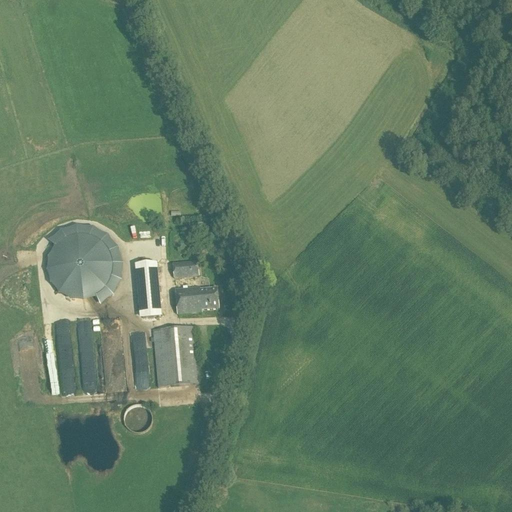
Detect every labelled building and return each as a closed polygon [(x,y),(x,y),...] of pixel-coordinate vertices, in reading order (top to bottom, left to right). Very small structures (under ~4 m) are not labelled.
[(136,241),(141,250),(148,246),(143,238),(136,241)] [(129,252),(127,240),(116,242),(118,254),(129,252)] [(198,263),(173,265),(174,280),(199,278),(198,263)] [(200,291),(200,288),(175,290),(178,316),(202,314),(202,312),(219,310),(217,289),(200,291)] [(142,312),(143,319),(159,318),(158,310),(142,312)] [(158,389),(200,385),(195,327),(153,331),(158,389)] [(151,427),(151,422),(151,420),(150,417),(149,415),(147,413),(145,411),(143,410),(141,410),(138,409),(134,410),(131,412),(129,414),(128,415),(126,418),(126,420),(126,423),(126,426),(127,428),(129,430),(130,432),(134,434),(136,435),(140,435),(144,434),(147,432),(148,431),(150,429),(151,427)]
